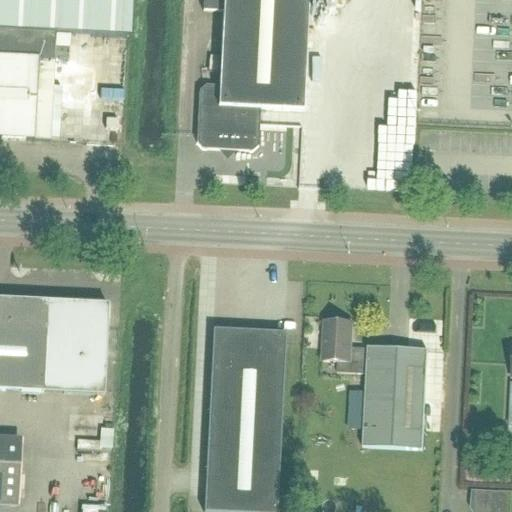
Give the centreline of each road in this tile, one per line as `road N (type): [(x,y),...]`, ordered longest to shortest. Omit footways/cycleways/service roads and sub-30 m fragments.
road 1 (tertiary): [(180,233),(463,247)]
road 2 (residential): [(159,511),(180,233)]
road 3 (residential): [(446,511),(463,247)]
road 4 (tertiary): [(0,225),(180,233)]
